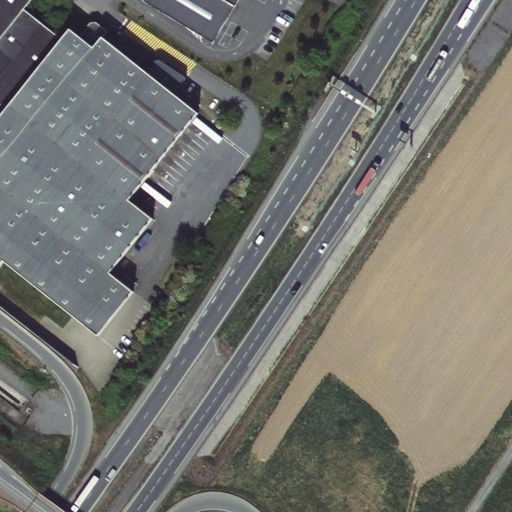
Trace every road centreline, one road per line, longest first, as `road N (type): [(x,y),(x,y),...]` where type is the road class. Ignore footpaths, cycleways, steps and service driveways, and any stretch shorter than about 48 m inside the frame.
road 1 (motorway): [(412,0),(254,256),(77,511)]
road 2 (motorway): [(135,511),(422,79)]
road 3 (motorway): [(0,318),(53,365),(79,408),(76,464),(44,511)]
